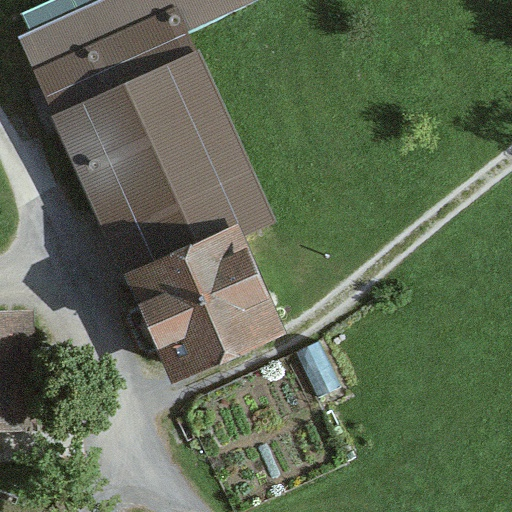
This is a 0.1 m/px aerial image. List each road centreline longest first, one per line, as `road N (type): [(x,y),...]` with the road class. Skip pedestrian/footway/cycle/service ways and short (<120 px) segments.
road 1 (track): [(136,421),(330,320),(511,167)]
road 2 (track): [(0,137),(136,421)]
